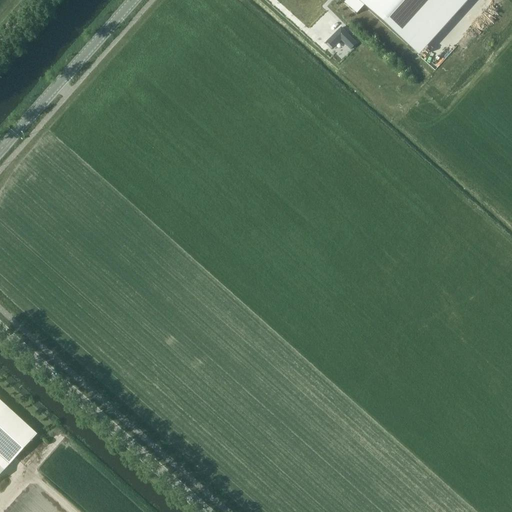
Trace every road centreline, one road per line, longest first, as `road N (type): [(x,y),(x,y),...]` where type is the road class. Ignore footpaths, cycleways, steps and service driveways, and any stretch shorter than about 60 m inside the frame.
road 1 (secondary): [(206,511),(0,329)]
road 2 (tertiary): [(0,151),(134,0)]
